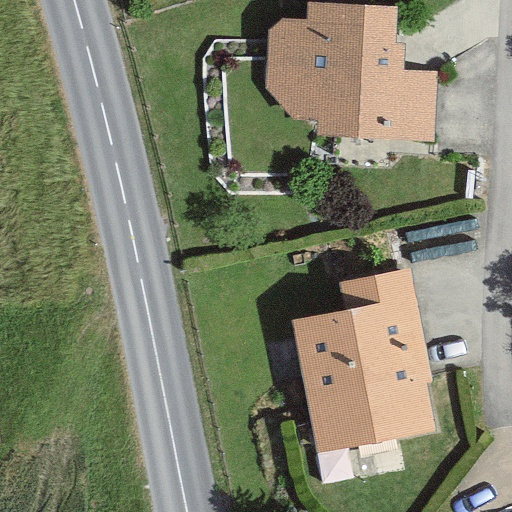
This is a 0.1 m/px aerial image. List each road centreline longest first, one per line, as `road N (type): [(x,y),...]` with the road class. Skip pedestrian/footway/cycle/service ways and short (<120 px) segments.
road 1 (secondary): [(80,0),(191,511)]
road 2 (residential): [(511,210),(505,377)]
